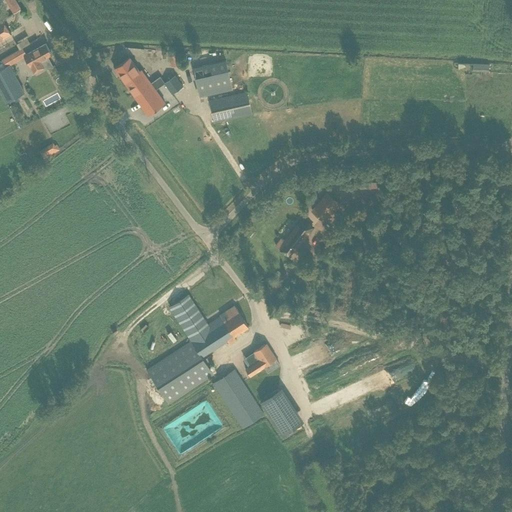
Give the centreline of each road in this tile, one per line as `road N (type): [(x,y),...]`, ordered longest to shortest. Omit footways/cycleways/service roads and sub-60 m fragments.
road 1 (unclassified): [(204,240),(275,170),(303,156),(511,146)]
road 2 (unclassified): [(204,240),(32,15)]
road 3 (track): [(260,313),(511,372)]
road 4 (unclassified): [(497,511),(511,318)]
